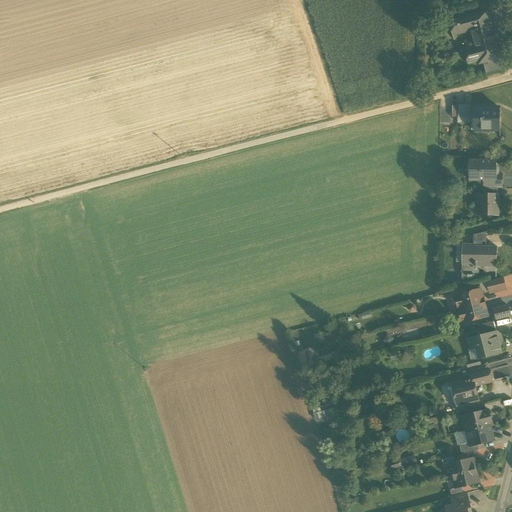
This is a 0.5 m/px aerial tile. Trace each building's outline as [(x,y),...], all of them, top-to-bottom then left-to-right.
[(483,59),(484,62),(498,59),(497,53),(494,53),(492,45),(493,44),(498,43),(495,31),(491,32),(486,12),(450,20),(452,29),(460,27),(461,32),(474,29),(478,49),(466,52),(469,62),(483,59)] [(484,62),(486,73),(501,70),(498,59),(484,62)] [(458,105),(458,106),(452,106),(452,117),(458,117),(471,117),(471,108),(471,105),(458,105)] [(471,117),(458,117),(458,123),(474,123),(474,108),(471,108),(471,117)] [(499,130),(500,130),(500,108),(474,108),(474,117),(474,123),(473,130),(489,130),(489,128),(499,128),(499,130)] [(484,180),(502,181),(502,175),(496,174),(496,160),(470,160),(470,180),(484,180)] [(484,180),(484,188),(497,188),(502,188),(502,181),(484,180)] [(480,215),(497,215),(497,196),(484,196),(478,196),(478,207),(480,207),(480,215)] [(480,242),(485,242),(485,232),(474,235),(474,241),(480,242)] [(462,245),(462,263),(475,263),(475,266),(477,266),(495,267),(495,258),(498,258),(498,249),(479,248),(474,248),(474,245),(462,245)] [(477,271),(477,266),(475,266),(475,263),(462,263),(462,269),(460,271),(462,272),(462,279),(465,281),(466,279),(468,280),(471,280),(473,280),(475,278),(473,277),(475,275),(474,273),(474,271),(477,271)] [(487,282),(490,293),(505,289),(503,278),(487,282)] [(457,295),(461,309),(483,303),(482,297),(483,297),(481,289),(457,295)] [(485,309),(483,303),(461,309),(464,322),(488,316),(486,309),(485,309)] [(494,309),(497,320),(510,317),(507,306),(494,309)] [(481,335),(481,337),(496,333),(493,321),(477,325),(480,335),(481,335)] [(476,347),(479,358),(501,353),(499,345),(501,342),(499,335),(496,333),(481,337),(481,335),(480,335),(468,338),(470,348),(476,347)] [(481,366),(479,358),(476,347),(470,348),(469,349),(471,360),(466,362),(468,369),(469,368),(481,366)] [(469,368),(471,374),(489,370),(487,364),(481,366),(469,368)] [(457,404),(457,405),(478,400),(474,386),(492,381),(493,379),(491,371),(489,370),(471,374),(471,377),(462,380),(462,383),(452,385),(452,386),(455,396),(454,396),(452,399),(454,403),(456,405),(457,404)] [(484,405),(486,411),(489,410),(502,407),(500,401),(484,405)] [(464,431),(466,431),(490,425),(493,424),(489,410),(486,411),(484,411),(483,410),(477,412),(477,413),(467,415),(468,422),(463,423),(464,431)] [(493,440),(490,425),(466,431),(469,442),(470,446),(477,444),(493,440)] [(459,445),(461,454),(479,450),(477,444),(470,446),(469,442),(459,445)] [(442,459),(443,465),(449,464),(449,463),(454,462),(453,456),(442,459)] [(449,464),(452,475),(476,469),(473,458),(454,462),(449,463),(449,464)] [(479,483),(476,469),(452,475),(456,488),(456,489),(462,487),(479,483)] [(450,490),(452,497),(463,494),(462,487),(456,489),(456,488),(450,490)] [(452,497),(454,505),(468,501),(466,493),(463,494),(452,497)] [(467,511),(467,509),(470,509),(468,501),(454,505),(446,507),(447,511),(467,511)]
